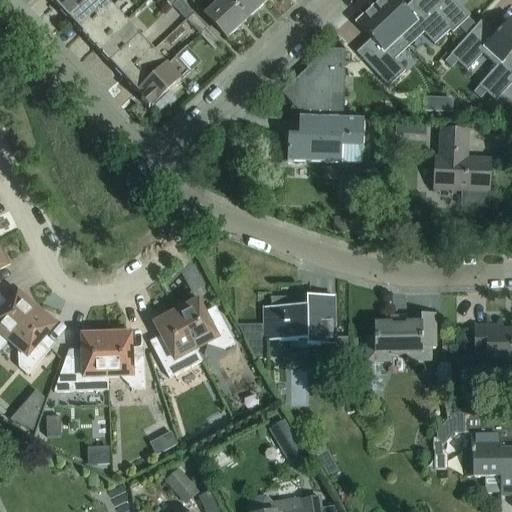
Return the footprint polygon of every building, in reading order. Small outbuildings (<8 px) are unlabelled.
[(69,21),(92,0),(61,0),(55,6),(69,21)] [(82,36),(111,9),(102,0),(92,0),(69,21),(82,36)] [(172,7),(180,1),(179,0),(162,0),(170,8),(172,7)] [(211,0),(217,5),(205,16),(213,25),(226,40),(247,20),(228,0),(211,0)] [(228,0),(247,20),(267,2),(264,0),(228,0)] [(395,0),(381,0),(372,9),(400,38),(399,39),(402,42),(403,42),(417,28),(423,34),(434,46),(449,31),(450,31),(420,0),(414,0),(404,9),(395,0)] [(420,0),(450,31),(449,31),(451,34),(459,27),(464,33),(472,25),(467,19),(468,19),(450,0),(420,0)] [(186,22),(193,15),(180,1),(172,7),(186,22)] [(96,51),(125,24),(111,9),(82,36),(96,51)] [(372,9),(356,24),(356,25),(371,40),(356,54),(387,88),(404,73),(393,61),(408,48),(403,42),(402,42),(399,39),(400,38),(372,9)] [(200,37),(207,30),(193,15),(186,22),(200,37)] [(450,57),(444,63),(450,68),(456,62),(466,72),(482,54),(496,67),(497,68),(511,50),(511,20),(510,19),(496,35),(481,22),(475,28),(467,37),(449,57),(450,57)] [(110,65),(138,39),(125,24),(96,51),(110,65)] [(207,30),(200,37),(213,51),(220,45),(207,30)] [(124,80),(152,53),(138,39),(110,65),(124,80)] [(327,120),(341,122),(344,51),(328,50),(281,94),(296,111),(302,111),(302,118),(327,120)] [(478,88),(473,93),(479,99),(484,93),(495,102),(511,83),(511,50),(497,68),(496,67),(478,87),(478,88)] [(137,95),(175,59),(165,68),(152,53),(124,80),(137,95)] [(175,59),(137,95),(151,109),(189,74),(175,59)] [(442,113),(452,114),(452,101),(443,100),(442,113)] [(287,136),(286,163),(361,165),(363,124),(341,122),(327,120),(302,118),(298,118),(298,137),(289,137),(289,136),(287,136)] [(433,172),(432,192),(433,192),(433,190),(461,191),(460,207),(488,209),(489,194),(490,160),(489,160),(489,161),(465,160),(466,133),(468,133),(468,132),(448,131),(441,131),(439,160),(434,160),(433,172)] [(0,269),(9,265),(3,252),(0,253),(0,269)] [(0,350),(7,342),(36,310),(28,303),(31,300),(20,291),(4,309),(0,305),(0,350)] [(175,313),(195,351),(206,345),(224,350),(234,345),(218,314),(206,320),(195,298),(182,305),(184,308),(175,313)] [(264,327),(238,327),(238,329),(254,361),(265,361),(264,342),(302,342),(302,346),(334,345),(333,298),(305,298),(305,306),(287,306),(287,298),(271,299),(272,309),(264,309),(264,327)] [(36,310),(7,342),(17,350),(18,368),(27,376),(50,350),(40,342),(56,323),(46,314),(43,317),(36,310)] [(201,362),(195,351),(175,313),(166,318),(165,314),(152,321),(163,342),(152,348),(168,380),(201,362)] [(435,349),(435,335),(434,315),(420,315),(420,324),(406,324),(406,318),(389,318),(389,324),(373,325),(373,338),(365,338),(365,364),(367,364),(367,372),(358,387),(373,396),(382,381),(375,377),(375,364),(390,363),(390,356),(404,356),(404,363),(429,363),(429,349),(435,349)] [(473,327),(473,347),(473,356),(485,356),(485,364),(510,364),(511,363),(511,331),(502,332),(502,326),(473,327)] [(105,336),(107,378),(119,378),(133,391),(145,390),(143,355),(131,355),(130,331),(115,332),(115,336),(105,336)] [(107,378),(105,336),(95,336),(95,332),(81,333),(82,357),(69,358),(70,372),(60,373),(53,392),(54,393),(107,392),(107,378)] [(455,335),(454,356),(468,356),(469,335),(455,335)] [(453,390),(453,366),(436,367),(437,390),(453,390)] [(60,399),(47,399),(47,412),(60,412),(60,399)] [(484,494),(500,494),(499,438),(500,438),(499,413),(454,414),(452,404),(445,406),(449,423),(434,438),(443,446),(454,434),(463,434),(463,436),(471,436),(471,452),(464,452),(465,479),(484,478),(484,494)] [(30,432),(35,420),(16,411),(7,421),(30,432)] [(57,419),(43,419),(44,437),(57,437),(57,419)] [(269,430),(289,465),(304,455),(284,421),(269,430)] [(167,434),(161,437),(158,445),(162,451),(173,445),(167,434)] [(511,438),(500,438),(499,438),(500,494),(500,497),(511,497),(511,507),(511,438)] [(340,472),(326,447),(315,453),(329,478),(340,472)] [(197,493),(178,472),(172,466),(157,473),(166,483),(185,504),(197,493)] [(255,499),(250,508),(250,511),(319,511),(319,506),(321,506),(321,502),(320,498),(303,501),(302,499),(274,504),(265,497),(255,499)]
